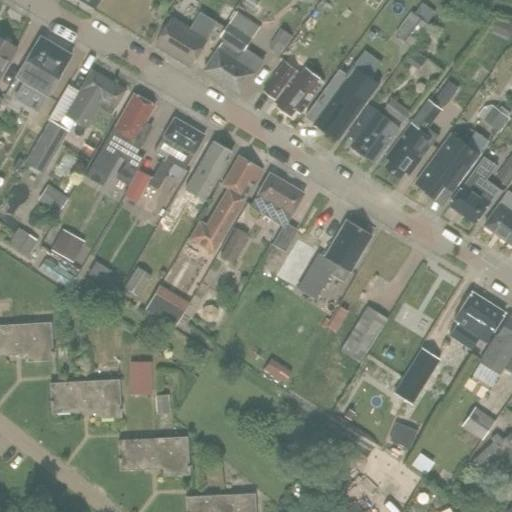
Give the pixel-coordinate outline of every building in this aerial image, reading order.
[(433,15),(420,5),(414,13),(411,11),(395,33),(413,47),(430,25),(428,23),(433,15)] [(224,39),(204,70),(240,94),(252,75),(253,75),(258,67),(264,58),(246,47),(260,26),(236,11),(220,36),(224,39)] [(190,28),(171,16),(155,44),(191,66),(217,23),(200,12),(190,28)] [(491,31),(508,39),(511,30),(511,24),(497,17),(491,31)] [(268,46),(280,54),(292,36),(281,28),(268,46)] [(46,79),(56,85),(61,75),(60,74),(71,54),(39,35),(22,64),(31,69),(25,79),(20,76),(8,97),(28,109),(46,79)] [(0,73),(16,47),(0,38),(0,73)] [(418,70),(426,59),(413,50),(405,60),(418,70)] [(305,67),(308,64),(296,54),(289,64),(285,61),(263,89),(279,102),(276,105),(290,115),(295,110),(299,113),(309,100),(310,101),(323,82),(325,84),(339,67),(329,60),(317,76),(305,67)] [(379,84),(353,65),(346,74),(339,69),(304,117),(338,139),(379,84)] [(110,114),(125,89),(91,69),(76,94),(64,116),(73,121),(85,128),(98,106),(110,114)] [(444,106),(458,88),(448,80),(434,99),(444,106)] [(139,144),(147,129),(141,125),(142,123),(144,121),(153,105),(133,94),(113,129),(112,129),(102,147),(93,163),(107,171),(116,155),(125,161),(116,178),(126,184),(142,157),(134,153),(135,151),(139,144)] [(384,108),(402,122),(410,112),(391,98),(384,108)] [(409,175),(438,136),(428,128),(442,109),(429,99),(408,127),(385,157),(389,160),(385,165),(400,177),(404,172),(409,175)] [(399,127),(369,105),(348,135),(355,140),(351,145),(365,156),(369,150),(377,156),(399,127)] [(183,169),(203,135),(173,117),(153,151),(163,156),(147,182),(158,189),(173,163),(183,169)] [(48,121),(23,163),(42,174),(67,132),(48,121)] [(451,189),(467,168),(468,169),(480,154),(452,133),(415,182),(423,188),(421,191),(432,198),(443,183),(451,189)] [(231,151),(212,140),(184,189),(203,200),(231,151)] [(213,252),(236,211),(261,169),(238,155),(221,184),(228,188),(207,224),(199,219),(188,237),(213,252)] [(511,155),(497,177),(508,184),(511,178),(511,155)] [(449,204),(475,223),(500,189),(486,180),(496,166),(483,157),(449,204)] [(136,170),(123,195),(136,201),(149,176),(136,170)] [(272,244),(284,251),(296,229),(285,223),(303,193),(268,173),(249,206),(282,226),(272,244)] [(69,199),(49,185),(39,200),(60,213),(69,199)] [(511,192),(508,190),(483,224),(511,244),(511,192)] [(371,234),(345,219),(308,282),(320,289),(331,270),(330,269),(334,262),(349,271),(371,234)] [(27,256),(38,241),(18,227),(7,243),(27,256)] [(247,234),(235,228),(219,257),(232,263),(247,234)] [(59,239),(52,251),(73,263),(80,251),(59,239)] [(294,284),(315,249),(297,239),(276,274),(294,284)] [(138,295),(151,274),(136,265),(123,286),(138,295)] [(107,274),(101,283),(111,288),(116,279),(107,274)] [(477,338),(484,342),(504,312),(471,291),(453,319),(457,322),(449,335),(470,349),(477,338)] [(154,293),(145,309),(175,326),(184,310),(154,293)] [(367,305),(340,349),(360,362),(387,318),(367,305)] [(511,318),(507,316),(481,361),(499,372),(502,367),(511,372),(511,318)] [(15,324),(17,353),(26,353),(27,360),(51,359),(49,322),(15,324)] [(0,354),(17,353),(15,324),(0,325),(0,354)] [(422,348),(394,391),(411,402),(439,358),(422,348)] [(283,381),(290,371),(270,358),(263,368),(283,381)] [(83,381),(85,410),(94,410),(95,417),(119,416),(117,379),(83,381)] [(85,410),(83,381),(49,383),(51,412),(85,410)] [(154,395),(156,413),(169,412),(167,394),(154,395)] [(494,420),(474,406),(461,426),(481,439),(494,420)] [(411,449),(418,431),(395,422),(388,439),(411,449)] [(492,441),(471,461),(478,469),(499,448),(497,446),(503,440),(496,432),(489,438),(492,441)] [(511,448),(511,434),(509,432),(502,438),(511,448)] [(185,437),(151,439),(153,468),(162,467),(163,475),(187,474),(185,437)] [(153,468),(151,439),(117,440),(119,469),(153,468)] [(374,485),(357,464),(345,474),(363,494),(374,485)] [(219,495),(219,511),(253,511),(253,494),(219,495)] [(219,511),(219,495),(185,497),(185,511),(219,511)] [(362,511),(353,501),(339,511),(362,511)] [(486,511),(482,502),(462,511),(486,511)]
